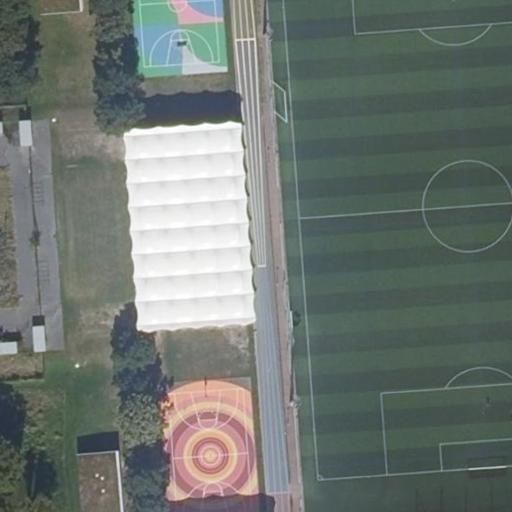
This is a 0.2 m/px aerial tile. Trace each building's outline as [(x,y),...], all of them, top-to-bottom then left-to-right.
[(82,9),(80,0),(32,0),(34,13),(82,9)] [(35,120),(23,120),(25,145),(36,145),(35,120)] [(235,121),(126,129),(140,327),(249,320),(235,121)] [(51,351),(48,325),(37,326),(38,351),(51,351)] [(21,341),(0,342),(0,354),(21,353),(21,341)] [(123,511),(119,449),(77,453),(81,511),(123,511)]
